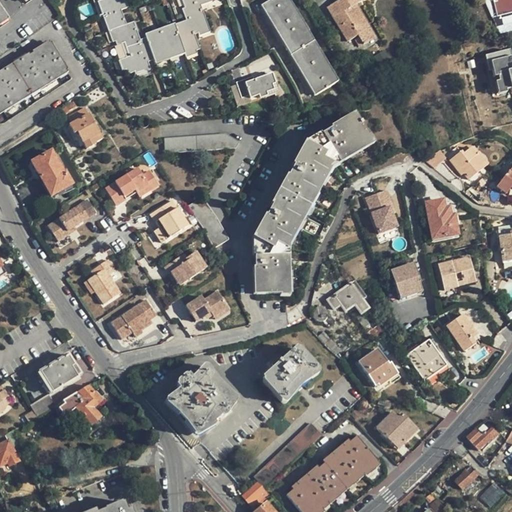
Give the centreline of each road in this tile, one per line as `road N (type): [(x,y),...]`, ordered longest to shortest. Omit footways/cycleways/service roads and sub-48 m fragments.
road 1 (unclassified): [(261,329),(306,304),(351,190),(391,168),(424,164),(475,205),(511,212)]
road 2 (residential): [(261,329),(239,244),(217,199),(245,135),(166,130)]
road 3 (residential): [(0,185),(32,256),(108,366)]
road 4 (residential): [(371,511),(511,364)]
road 5 (residential): [(108,366),(261,329)]
